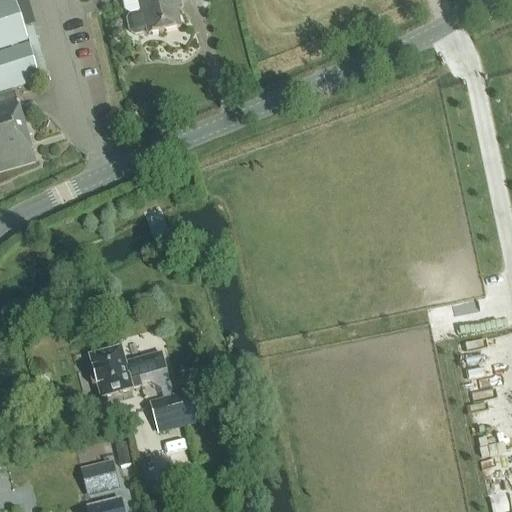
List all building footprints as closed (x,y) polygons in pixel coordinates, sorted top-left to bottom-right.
[(148,37),(180,30),(176,11),(180,10),(177,0),(136,0),(139,15),(130,17),(127,22),(130,34),(135,37),(148,34),(148,37)] [(0,95),(41,82),(16,1),(0,5),(0,95)] [(0,174),(34,165),(14,95),(0,99),(0,174)] [(139,379),(167,371),(162,355),(126,365),(122,351),(92,360),(95,372),(93,372),(91,377),(93,386),(97,388),(99,387),(102,400),(142,389),(139,379)] [(128,454),(117,456),(121,470),(131,468),(128,454)] [(118,492),(111,463),(80,471),(87,500),(118,492)] [(123,511),(122,502),(98,507),(87,510),(87,511),(123,511)]
